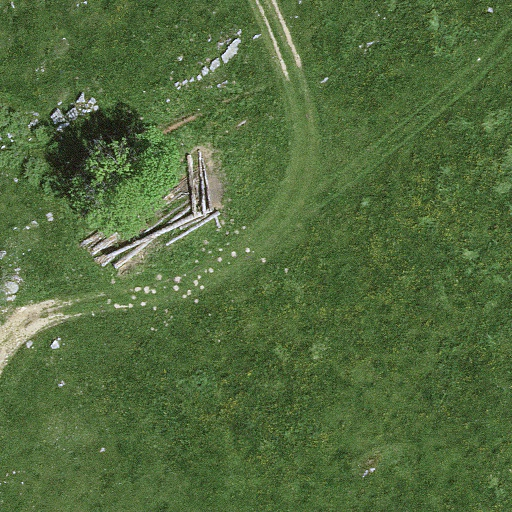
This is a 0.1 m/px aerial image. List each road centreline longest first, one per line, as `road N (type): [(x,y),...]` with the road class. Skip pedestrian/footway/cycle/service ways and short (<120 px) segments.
road 1 (track): [(511,24),(320,205),(216,264),(90,295),(18,327),(0,363)]
road 2 (track): [(320,205),(327,108),(274,0)]
